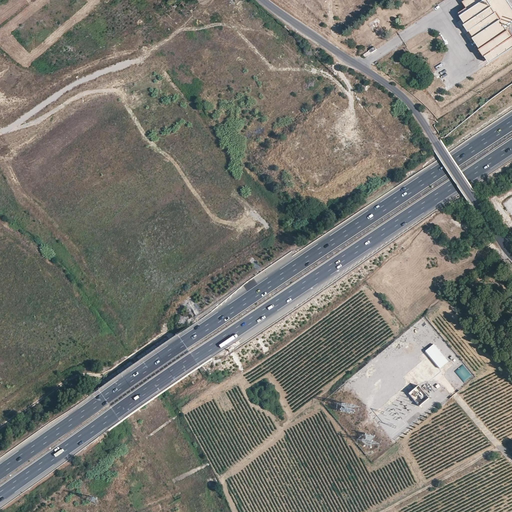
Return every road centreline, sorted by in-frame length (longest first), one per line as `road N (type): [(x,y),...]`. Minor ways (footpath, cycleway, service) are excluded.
road 1 (motorway): [(511,121),(0,472)]
road 2 (motorway): [(0,495),(511,145)]
road 3 (tertiary): [(435,139),(394,87),(262,0)]
